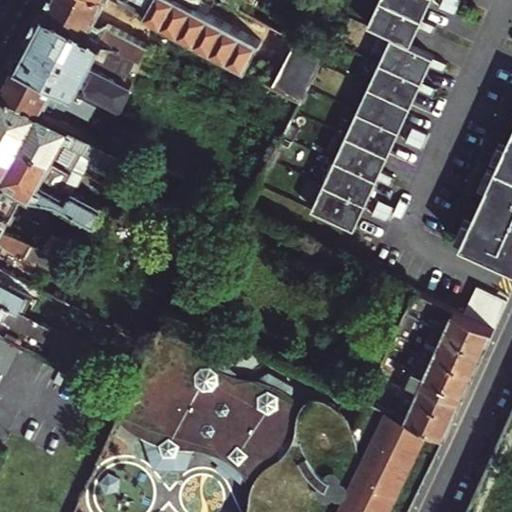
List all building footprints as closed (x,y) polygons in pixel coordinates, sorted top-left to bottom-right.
[(48,0),(46,6),(138,54),(173,72),(177,63),(150,45),(151,44),(110,22),(102,27),(95,23),(106,0),(48,0)] [(145,0),(139,0),(136,7),(140,9),(145,0)] [(145,0),(140,9),(249,68),(262,42),(198,8),(183,0),(145,0)] [(380,0),(370,24),(393,35),(412,44),(420,27),(424,18),(432,0),(380,0)] [(447,0),(444,0),(441,7),(456,13),(460,6),(447,0)] [(46,6),(18,59),(79,90),(82,83),(103,94),(123,104),(126,102),(136,84),(134,80),(127,76),(138,54),(46,6)] [(424,18),(420,27),(433,33),(437,25),(424,18)] [(393,35),(313,208),(356,228),(379,178),(383,170),(420,89),(424,81),(431,64),(435,56),(436,55),(412,44),(393,35)] [(326,53),(299,38),(276,82),(303,97),(326,53)] [(435,56),(431,64),(445,71),(448,62),(435,56)] [(45,108),(61,116),(69,100),(108,121),(120,120),(123,113),(100,101),(79,90),(18,59),(3,87),(44,109),(45,108)] [(424,81),(420,89),(433,95),(437,87),(424,81)] [(100,101),(103,94),(82,83),(79,90),(100,101)] [(3,87),(0,92),(0,129),(75,167),(85,148),(92,151),(94,156),(123,170),(126,169),(135,152),(61,116),(45,108),(44,109),(3,87)] [(414,126),(411,133),(426,140),(429,133),(414,126)] [(75,167),(0,129),(0,173),(23,187),(36,194),(61,202),(64,204),(94,219),(101,207),(98,202),(75,191),(70,191),(69,193),(62,190),(75,167)] [(411,133),(407,141),(422,148),(426,140),(411,133)] [(511,137),(464,243),(511,265),(511,137)] [(383,170),(379,178),(392,184),(396,176),(383,170)] [(0,173),(0,226),(18,235),(43,247),(55,252),(62,238),(50,231),(12,210),(23,187),(0,173)] [(380,199),(377,206),(392,213),(395,206),(380,199)] [(94,219),(64,204),(50,231),(62,238),(55,252),(72,261),(94,219)] [(377,206),(373,214),(388,221),(392,213),(377,206)] [(0,226),(0,242),(33,259),(38,257),(43,247),(18,235),(0,226)] [(233,288),(190,267),(172,306),(214,326),(233,288)] [(0,299),(16,308),(20,310),(28,295),(0,279),(0,299)] [(481,286),(468,315),(495,327),(508,299),(481,286)] [(456,308),(454,308),(429,296),(418,290),(413,303),(439,315),(440,314),(451,319),(456,308)] [(0,316),(2,318),(4,318),(9,320),(10,319),(16,308),(0,299),(0,316)] [(413,303),(408,312),(486,350),(489,344),(455,327),(456,323),(450,321),(451,319),(440,314),(439,315),(413,303)] [(16,308),(10,319),(47,338),(53,327),(20,310),(16,308)] [(456,308),(451,319),(450,321),(456,323),(455,327),(489,344),(496,328),(495,327),(468,315),(456,308)] [(441,342),(436,351),(477,370),(486,350),(408,312),(399,333),(411,339),(416,330),(441,342)] [(0,333),(0,368),(8,373),(22,345),(0,333)] [(370,398),(369,398),(355,427),(350,417),(346,411),(336,401),(330,398),(325,395),(319,394),(314,395),(310,397),(305,402),(302,407),(300,413),(294,412),(294,385),(270,371),(246,385),(230,383),(238,374),(229,365),(228,353),(215,354),(206,346),(197,355),(195,349),(160,333),(122,415),(143,425),(149,432),(143,437),(154,468),(188,468),(196,443),(215,449),(211,454),(220,463),(215,468),(228,479),(233,473),(242,481),(246,477),(247,476),(252,480),(263,482),(265,480),(275,488),(260,507),(260,511),(409,511),(428,475),(447,434),(370,398)] [(477,370),(436,351),(431,363),(421,359),(418,354),(395,343),(390,353),(467,391),(477,370)] [(422,384),(418,393),(457,412),(467,391),(390,353),(384,366),(422,384)] [(457,412),(418,393),(412,405),(401,400),(399,396),(376,384),(370,398),(447,434),(457,412)] [(120,468),(110,464),(104,471),(109,480),(118,478),(120,468)] [(247,511),(260,511),(260,507),(275,488),(265,480),(263,482),(252,480),(247,476),(246,477),(250,487),(251,493),(251,503),(249,509),(247,511)]
